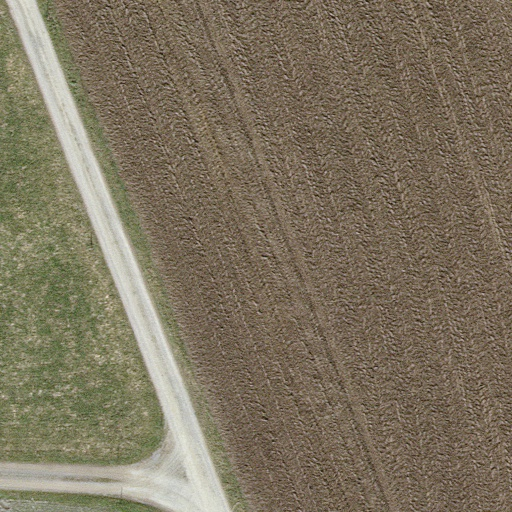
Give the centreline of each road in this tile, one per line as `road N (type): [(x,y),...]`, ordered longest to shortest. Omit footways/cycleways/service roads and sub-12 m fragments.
road 1 (track): [(23,0),(224,511)]
road 2 (track): [(0,470),(211,478)]
